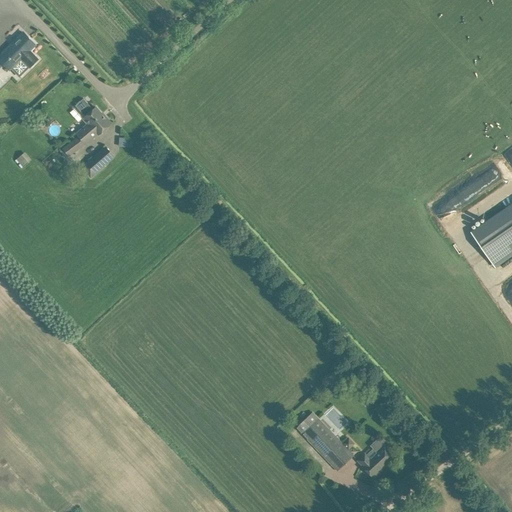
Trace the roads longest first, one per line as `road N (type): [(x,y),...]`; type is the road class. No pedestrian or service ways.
road 1 (unclassified): [(382,511),(511,419)]
road 2 (unclassified): [(126,101),(233,0)]
